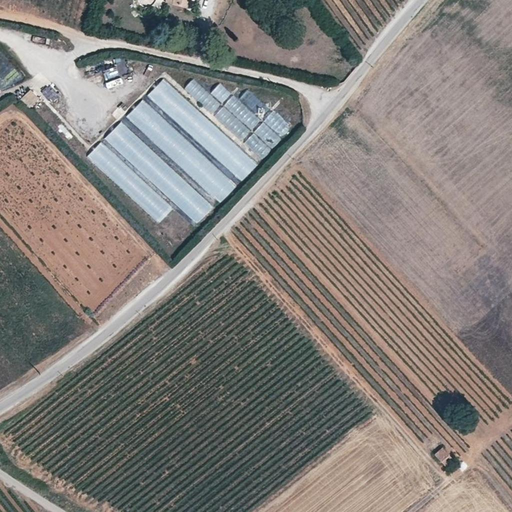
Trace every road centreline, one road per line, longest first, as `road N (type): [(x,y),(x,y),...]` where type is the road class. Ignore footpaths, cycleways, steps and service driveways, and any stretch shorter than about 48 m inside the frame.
road 1 (unclassified): [(422,0),(336,104),(142,303),(0,406)]
road 2 (track): [(336,104),(273,78),(0,21)]
